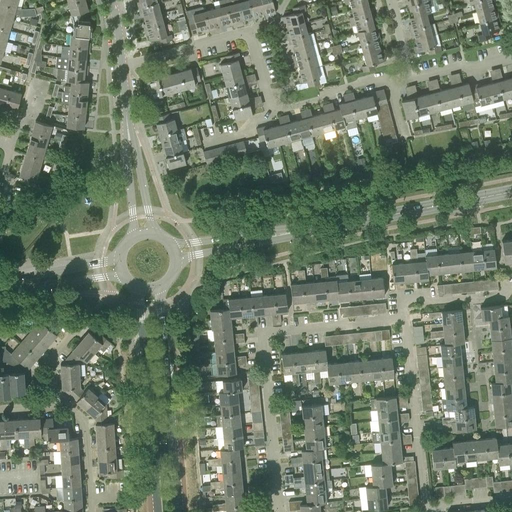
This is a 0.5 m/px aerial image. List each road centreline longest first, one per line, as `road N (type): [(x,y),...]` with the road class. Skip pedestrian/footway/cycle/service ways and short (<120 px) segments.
road 1 (secondary): [(174,252),(511,191)]
road 2 (residential): [(399,314),(275,329),(264,341),(278,511)]
road 3 (tertiary): [(177,511),(161,286)]
road 4 (tertiary): [(139,288),(155,511)]
road 5 (residential): [(423,505),(399,314)]
road 6 (residential): [(270,108),(379,79),(409,81)]
road 7 (residential): [(88,511),(83,420),(61,400),(49,400)]
road 8 (tertiary): [(124,106),(134,237)]
road 9 (tertiary): [(151,234),(124,106)]
road 10 (residential): [(122,66),(244,36)]
road 11 (secondary): [(0,291),(122,274)]
road 12 (secondary): [(119,260),(0,280)]
road 13 (residential): [(511,287),(473,300),(415,300),(399,314)]
